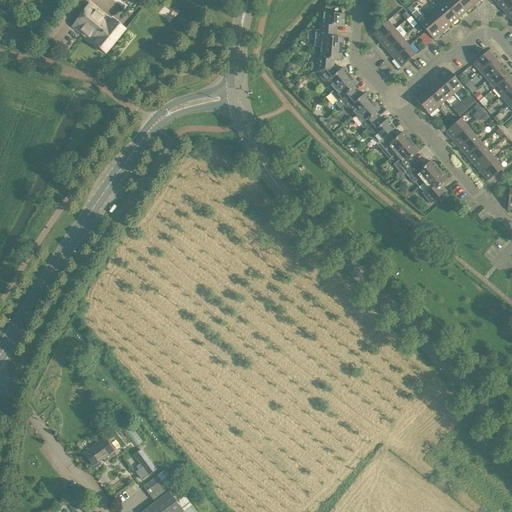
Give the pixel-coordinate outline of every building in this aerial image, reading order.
[(450,0),(446,4),(448,7),(458,19),(466,12),(456,0),(450,0)] [(475,5),(470,0),(456,0),(466,12),(475,5)] [(505,13),(511,7),(511,0),(504,0),(498,5),(505,13)] [(105,54),(125,29),(112,19),(111,20),(89,3),(72,26),(105,54)] [(458,19),(448,7),(446,4),(437,11),(450,26),(458,19)] [(410,5),(407,8),(411,14),(415,11),(413,9),(410,5)] [(406,11),(402,15),(406,20),(410,17),(406,11)] [(437,11),(429,18),(442,33),(450,26),(437,11)] [(320,24),(320,30),(333,32),(333,26),(343,27),(344,15),(338,15),(323,13),(322,24),(320,24)] [(433,40),(442,33),(429,18),(421,25),(433,40)] [(380,43),(395,30),(387,21),(373,34),(380,43)] [(322,37),(321,48),(341,49),(342,38),(332,38),(333,32),(320,30),(319,37),(322,37)] [(395,30),(380,43),(387,51),(402,38),(395,30)] [(424,47),(431,41),(428,37),(420,43),(424,47)] [(394,59),(409,46),(402,38),(387,51),(394,59)] [(409,46),(394,59),(401,67),(416,55),(409,46)] [(318,58),(317,72),(330,68),(331,60),(340,60),(341,49),(321,48),(320,58),(318,58)] [(480,72),(495,60),(488,51),(473,64),(480,72)] [(495,60),(480,72),(487,80),(502,68),(495,60)] [(328,82),(334,90),(350,76),(343,68),(335,74),(330,68),(317,72),(326,83),(328,82)] [(509,76),(502,68),(487,80),(494,89),(509,76)] [(449,72),(441,79),(454,94),(462,87),(449,72)] [(356,94),(352,89),(357,85),(350,76),(334,90),(330,94),(337,102),(335,103),(339,108),(344,104),(356,94)] [(511,79),(509,76),(494,89),(501,97),(511,87),(511,79)] [(441,79),(433,86),(446,101),(454,94),(441,79)] [(433,86),(425,93),(437,108),(446,101),(433,86)] [(511,87),(501,97),(508,105),(511,101),(511,87)] [(429,115),(437,108),(425,93),(416,100),(429,115)] [(482,98),(478,93),(473,97),(478,102),(482,98)] [(350,107),(356,116),(372,102),(365,94),(359,98),(356,94),(344,104),(348,109),(350,107)] [(475,102),(472,98),(464,106),(467,109),(475,102)] [(380,111),(372,102),(356,116),(363,124),(362,125),(366,130),(378,120),(374,115),(380,111)] [(477,104),(473,108),(476,112),(472,116),(475,120),(484,112),(477,104)] [(456,113),(459,116),(467,109),(464,106),(456,113)] [(484,122),(489,117),(485,113),(480,117),(484,122)] [(382,124),(378,120),(366,130),(363,133),(368,139),(372,139),(376,144),(379,142),(388,135),(387,134),(395,128),(387,119),(382,124)] [(453,140),(467,127),(460,119),(445,131),(453,140)] [(460,148),(474,136),(467,127),(453,140),(460,148)] [(391,149),(395,155),(410,142),(403,132),(393,141),(388,135),(379,142),(376,144),(379,148),(385,155),(391,149)] [(467,156),(481,144),(474,136),(460,148),(467,156)] [(402,175),(405,173),(414,166),(408,159),(418,151),(410,142),(395,155),(400,160),(394,165),(402,175)] [(481,144),(467,156),(474,165),(488,152),(481,144)] [(481,173),(495,160),(488,152),(474,165),(481,173)] [(495,160),(481,173),(488,181),(503,169),(495,160)] [(419,178),(424,183),(439,170),(431,161),(421,170),(416,164),(414,166),(405,173),(413,183),(419,178)] [(447,180),(439,170),(424,183),(418,188),(423,193),(422,194),(431,203),(442,194),(437,188),(447,180)] [(406,189),(401,194),(406,198),(410,194),(406,189)] [(106,462),(116,454),(104,438),(97,443),(98,444),(85,454),(94,466),(104,458),(106,462)] [(142,450),(134,456),(143,468),(137,473),(142,479),(155,469),(142,450)] [(182,511),(192,505),(177,486),(165,470),(144,486),(156,502),(142,511),(182,511)]
